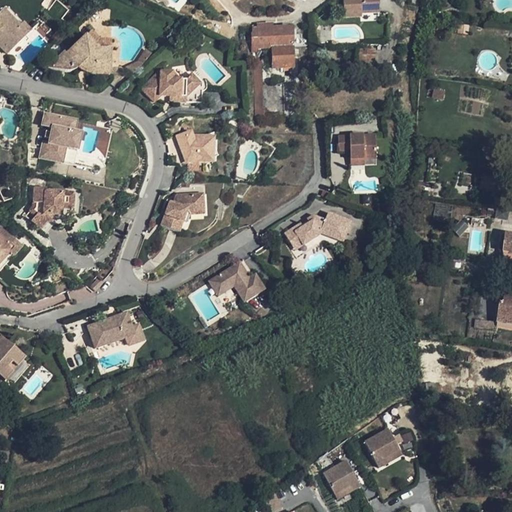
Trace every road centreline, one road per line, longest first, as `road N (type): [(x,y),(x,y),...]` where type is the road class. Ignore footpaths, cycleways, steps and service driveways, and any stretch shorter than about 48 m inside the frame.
road 1 (residential): [(0,78),(132,110),(150,123),(157,168),(128,282)]
road 2 (residential): [(128,282),(154,289),(292,204),(318,170),(316,133)]
road 3 (residential): [(128,282),(83,307),(29,322),(0,318)]
